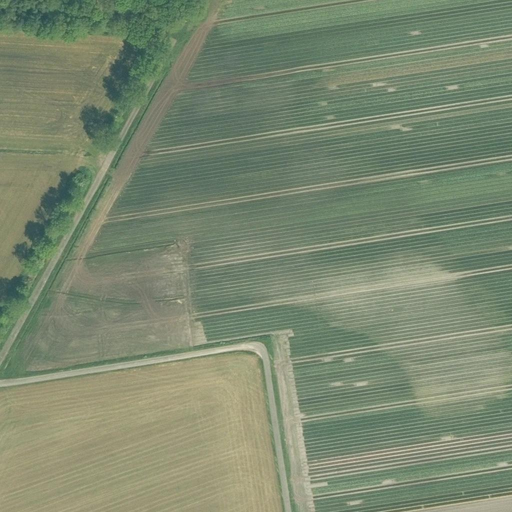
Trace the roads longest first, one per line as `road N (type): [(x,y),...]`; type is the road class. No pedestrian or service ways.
road 1 (unclassified): [(287,511),(260,347),(0,384)]
road 2 (unknown): [(0,366),(105,170)]
